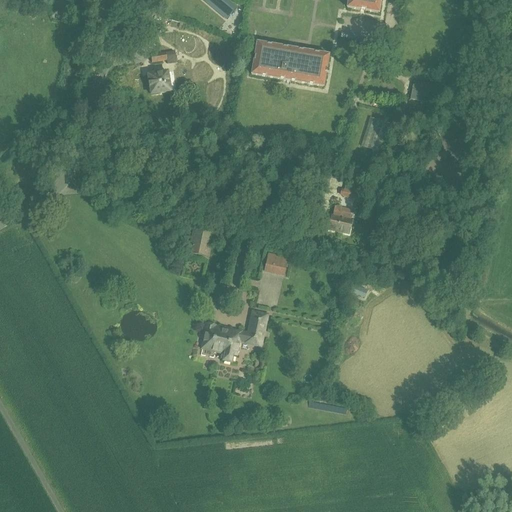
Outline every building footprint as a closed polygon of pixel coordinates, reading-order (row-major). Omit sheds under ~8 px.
[(236,9),(225,0),(203,0),(227,20),(236,9)] [(348,0),(347,9),(378,14),(380,0),(348,0)] [(287,81),(323,88),(328,56),(293,50),(257,44),(251,75),(287,81)] [(150,55),(151,64),(176,60),(175,52),(170,52),(169,48),(159,49),(159,54),(150,55)] [(148,76),(151,95),(170,92),(167,73),(148,76)] [(409,100),(438,105),(441,87),(413,81),(409,100)] [(175,100),(181,109),(187,105),(181,96),(175,100)] [(414,105),(412,115),(422,117),(423,107),(414,105)] [(361,147),(378,153),(388,124),(370,118),(361,147)] [(342,197),(356,200),(358,192),(343,189),(342,197)] [(327,231),(348,235),(352,220),(351,219),(352,216),(339,213),(341,208),(334,206),(331,218),(330,218),(327,231)] [(187,253),(207,258),(214,229),(193,225),(187,253)] [(267,256),(266,273),(285,274),(286,257),(267,256)] [(351,294),(364,299),(367,291),(353,285),(349,293),(351,294)] [(222,362),(232,364),(234,356),(235,356),(239,341),(252,344),(251,345),(260,347),(267,316),(252,313),(249,328),(251,329),(249,336),(241,335),(242,333),(234,331),(233,333),(214,328),(214,326),(206,324),(204,333),(205,334),(203,347),(215,349),(215,352),(224,354),(222,362)]
